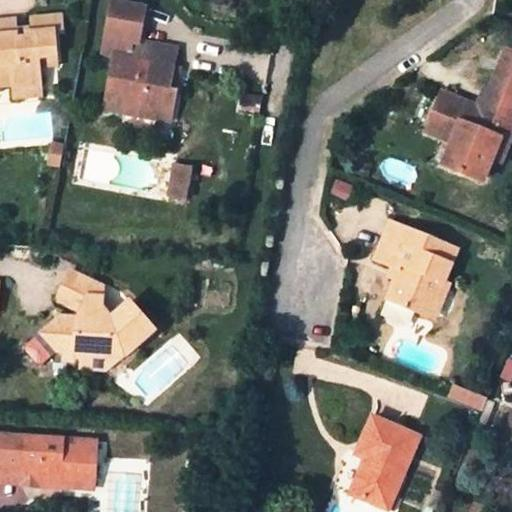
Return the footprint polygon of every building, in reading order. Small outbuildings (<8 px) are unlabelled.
[(175,60),(178,42),(132,33),(138,0),(109,0),(101,44),(116,47),(107,102),(128,106),(130,97),(172,105),(177,82),(171,80),(175,60)] [(22,8),(24,23),(51,21),(49,6),(22,8)] [(15,29),(14,19),(13,11),(0,12),(0,75),(13,74),(14,79),(39,76),(37,56),(36,48),(54,45),(51,21),(24,23),(25,29),(15,29)] [(23,18),(14,19),(15,29),(25,29),(24,23),(23,18)] [(36,48),(37,56),(55,54),(54,45),(36,48)] [(511,52),(505,49),(496,70),(511,77),(511,52)] [(171,80),(177,82),(181,62),(175,60),(171,80)] [(483,179),(493,156),(501,137),(510,141),(511,135),(511,77),(496,70),(480,105),(444,91),(428,130),(445,137),(451,134),(455,141),(445,163),(483,179)] [(0,75),(0,91),(15,90),(14,79),(13,74),(0,75)] [(41,86),(39,76),(14,79),(15,90),(41,86)] [(41,86),(15,90),(16,99),(42,96),(41,86)] [(171,114),(172,105),(130,97),(128,106),(171,114)] [(501,137),(493,156),(502,160),(510,141),(501,137)] [(65,140),(55,139),(52,158),(61,160),(65,140)] [(190,168),(171,165),(166,194),(185,198),(190,168)] [(279,182),(272,182),(255,278),(263,279),(279,182)] [(389,298),(414,309),(431,317),(459,248),(391,220),(376,258),(394,266),(390,277),(397,279),(389,298)] [(41,334),(57,353),(83,355),(81,370),(107,371),(108,356),(127,358),(156,333),(131,304),(113,320),(103,320),(107,288),(73,271),(58,302),(81,312),(86,314),(85,320),(78,320),(57,319),(41,334)] [(409,323),(414,309),(389,298),(383,312),(409,323)] [(40,367),(57,353),(41,334),(25,348),(40,367)] [(452,384),(448,395),(482,410),(487,398),(452,384)] [(367,456),(351,490),(387,508),(420,436),(376,417),(359,451),(367,456)] [(61,479),(60,487),(95,489),(98,444),(0,437),(0,483),(24,485),(25,477),(61,479)] [(61,479),(25,477),(24,485),(60,487),(61,479)]
